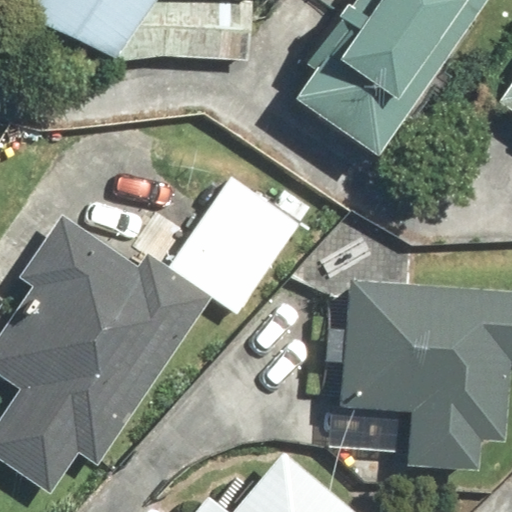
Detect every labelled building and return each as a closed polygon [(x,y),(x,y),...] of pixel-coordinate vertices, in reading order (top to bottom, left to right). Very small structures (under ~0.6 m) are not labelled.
[(11,0),(0,17),(0,18),(80,72),(127,0),(11,0)] [(327,0),(258,99),(341,157),(451,0),(327,0)] [(511,44),(473,99),(511,127),(511,44)] [(0,383),(4,386),(0,391),(0,471),(29,491),(56,452),(78,467),(190,300),(225,323),(304,206),(270,183),(256,203),(215,176),(151,271),(125,253),(113,270),(39,220),(0,277),(0,279),(15,290),(0,311),(0,383)] [(511,291),(318,278),(309,410),(382,415),(379,462),(445,466),(447,438),(481,440),(486,363),(511,365),(511,291)] [(202,511),(186,499),(175,511),(335,511),(260,451),(209,511),(202,511)]
